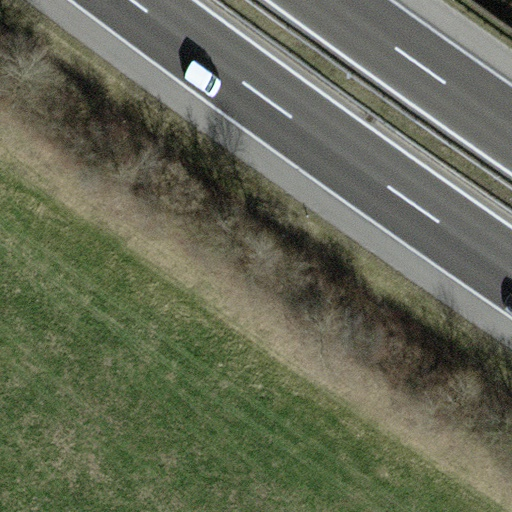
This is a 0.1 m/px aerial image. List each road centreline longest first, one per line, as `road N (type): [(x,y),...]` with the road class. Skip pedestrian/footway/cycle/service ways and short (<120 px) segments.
road 1 (motorway): [(127,0),(511,276)]
road 2 (motorway): [(511,128),(332,0)]
